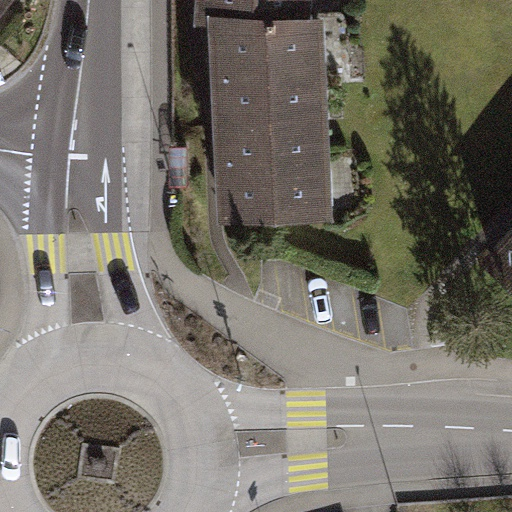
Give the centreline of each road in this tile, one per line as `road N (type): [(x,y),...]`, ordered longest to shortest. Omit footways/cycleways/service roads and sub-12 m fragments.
road 1 (secondary): [(194,447),(511,436)]
road 2 (secondary): [(130,376),(130,315),(117,254),(70,152)]
road 3 (secondary): [(70,152),(49,254),(52,385)]
road 4 (secondary): [(70,152),(89,0)]
road 5 (secondary): [(52,385),(13,428),(6,486),(16,511)]
